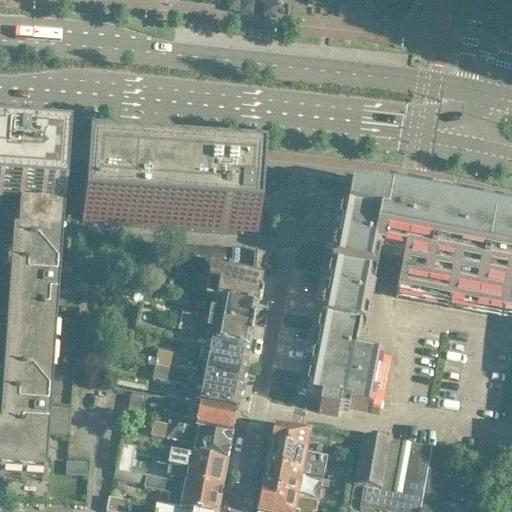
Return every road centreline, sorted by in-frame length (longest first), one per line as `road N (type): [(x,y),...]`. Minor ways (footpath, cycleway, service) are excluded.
road 1 (tertiary): [(494,98),(402,79),(0,38)]
road 2 (tertiary): [(0,94),(122,97),(463,140)]
road 3 (residential): [(237,511),(294,234)]
